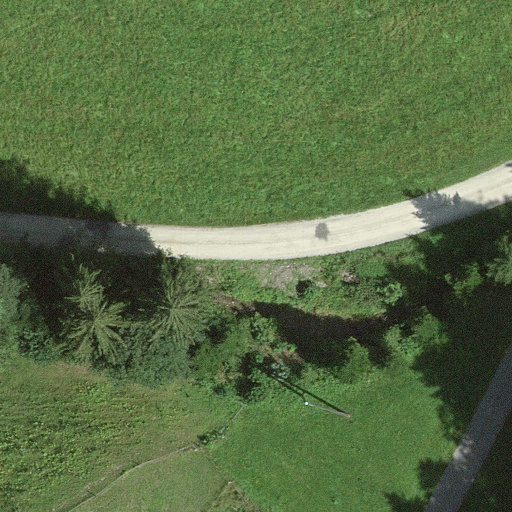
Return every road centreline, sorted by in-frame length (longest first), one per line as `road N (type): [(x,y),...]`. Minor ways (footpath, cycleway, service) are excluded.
road 1 (track): [(0,250),(227,263),(330,251),(511,187)]
road 2 (track): [(439,511),(511,369)]
